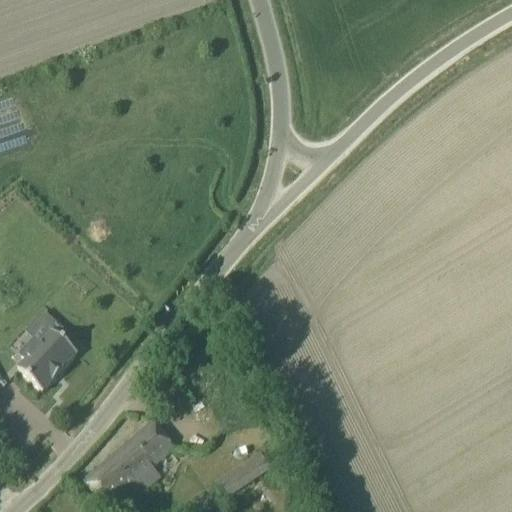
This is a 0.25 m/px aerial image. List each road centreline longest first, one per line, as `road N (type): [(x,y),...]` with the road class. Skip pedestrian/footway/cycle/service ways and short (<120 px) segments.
road 1 (unclassified): [(15,511),(262,217)]
road 2 (unclassified): [(326,157),(418,74),(511,11)]
road 3 (unclassified): [(281,142),(274,57),(254,0)]
